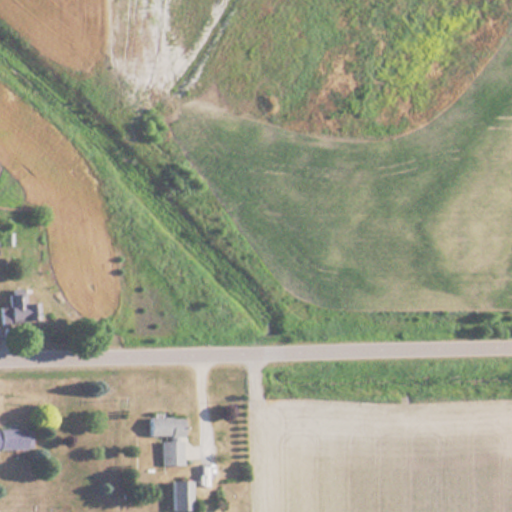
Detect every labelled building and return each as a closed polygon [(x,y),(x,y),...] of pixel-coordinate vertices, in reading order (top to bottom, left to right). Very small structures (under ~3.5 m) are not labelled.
[(11,233),(0,233),(0,244),(11,244),(11,233)] [(5,294),(5,308),(0,307),(0,322),(33,323),(33,303),(20,303),(20,294),(5,294)] [(145,436),(181,436),(181,417),(145,417),(145,436)] [(0,449),(28,449),(28,430),(0,430),(0,449)] [(157,441),(157,465),(179,465),(179,441),(157,441)] [(167,511),(187,511),(187,480),(167,480),(167,511)]
